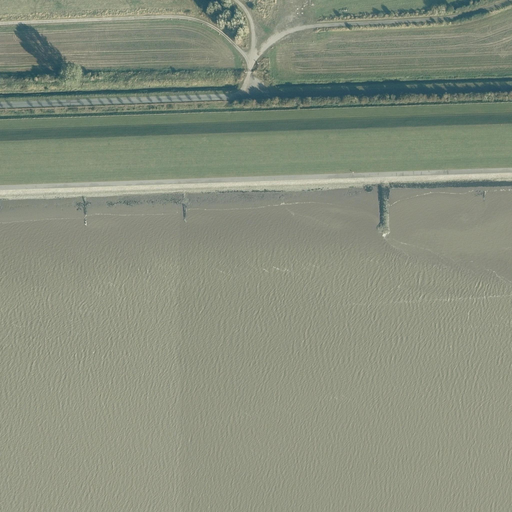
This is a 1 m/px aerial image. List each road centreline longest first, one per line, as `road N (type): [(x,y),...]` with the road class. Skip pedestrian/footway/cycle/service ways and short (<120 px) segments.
road 1 (unclassified): [(511,89),(0,105)]
road 2 (track): [(0,20),(193,18),(251,64),(251,97)]
road 3 (track): [(251,66),(271,42),(322,24),(453,19),(511,0)]
